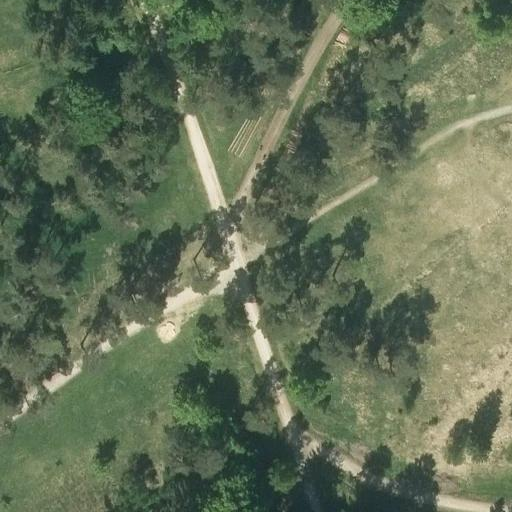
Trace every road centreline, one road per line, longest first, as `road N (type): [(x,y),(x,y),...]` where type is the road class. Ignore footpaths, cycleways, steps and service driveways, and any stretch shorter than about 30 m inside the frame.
road 1 (track): [(511,110),(454,127),(233,268)]
road 2 (track): [(233,268),(146,0)]
road 3 (track): [(233,268),(170,300),(0,423)]
road 4 (track): [(349,0),(270,136),(224,239)]
road 5 (track): [(299,444),(383,487),(490,511)]
road 6 (track): [(299,444),(233,268)]
